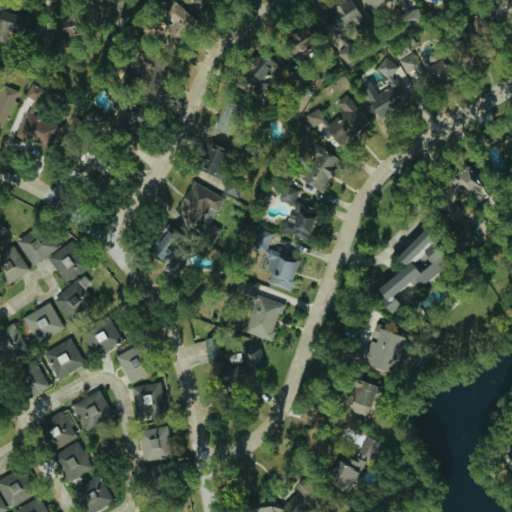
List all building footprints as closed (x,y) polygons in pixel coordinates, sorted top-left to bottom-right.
[(364,29),(349,0),(342,0),(333,5),(335,8),(316,18),(326,38),(346,28),(350,37),(364,29)] [(360,0),(369,14),(391,0),(360,0)] [(191,18),(169,2),(160,16),(165,20),(156,33),(172,45),(191,18)] [(0,44),(1,32),(23,34),(25,15),(0,12),(0,44)] [(59,40),(64,22),(40,16),(36,34),(59,40)] [(483,59),(465,41),(449,57),(467,75),(483,59)] [(448,76),(432,52),(423,59),(427,65),(420,70),(403,45),(390,54),(403,74),(411,69),(419,80),(424,76),(431,87),(448,76)] [(119,83),(145,94),(160,62),(134,50),(119,83)] [(395,68),(383,57),(372,68),(385,80),(395,68)] [(374,118),(404,101),(394,83),(374,94),(367,82),(357,87),(374,118)] [(22,96),(36,103),(42,92),(28,84),(22,96)] [(0,129),(1,129),(15,91),(0,85),(0,129)] [(365,120),(342,94),(332,103),(340,112),(326,124),(312,108),(303,116),(332,149),(365,120)] [(131,132),(133,104),(109,103),(107,130),(131,132)] [(210,129),(226,134),(232,114),(216,109),(210,129)] [(57,127),(23,112),(13,134),(47,149),(57,127)] [(212,177),(223,150),(205,143),(195,170),(212,177)] [(295,183),(302,186),(300,190),(309,194),(312,190),(319,193),(336,157),(312,146),(295,183)] [(451,200),(462,194),(466,200),(480,193),(464,164),(426,184),(447,222),(459,215),(451,200)] [(222,198),(188,182),(170,219),(193,231),(205,207),(215,212),(222,198)] [(296,191),(281,185),(275,198),(289,205),(296,191)] [(280,232),(305,240),(314,211),(295,205),(289,223),(284,221),(280,232)] [(180,266),(166,255),(179,237),(165,226),(143,256),(172,278),(180,266)] [(292,257),(266,249),(271,234),(254,229),(249,246),(270,253),(264,272),(267,273),(264,283),(287,290),(291,278),(286,276),(292,257)] [(55,248),(46,236),(39,242),(31,231),(14,243),(30,266),(55,248)] [(389,256),(398,268),(371,289),(379,300),(376,302),(385,314),(404,299),(397,289),(407,282),(412,289),(442,266),(432,253),(433,252),(419,233),(389,256)] [(84,267),(66,242),(44,258),(62,283),(84,267)] [(26,272),(13,249),(0,256),(0,280),(2,285),(26,272)] [(88,284),(81,275),(50,300),(67,321),(92,301),(82,289),(88,284)] [(280,304),(255,295),(241,332),(268,342),(272,332),(270,332),(280,304)] [(19,315),(31,343),(60,331),(48,303),(19,315)] [(119,342),(109,321),(81,334),(91,355),(119,342)] [(0,328),(0,360),(23,351),(12,324),(0,328)] [(404,337),(370,328),(361,366),(395,374),(404,337)] [(219,359),(217,337),(201,339),(203,361),(219,359)] [(81,365),(69,339),(40,352),(53,379),(81,365)] [(257,345),(236,348),(238,363),(231,364),(232,369),(218,371),(220,383),(262,377),(257,345)] [(114,355),(124,384),(144,376),(134,347),(114,355)] [(13,377),(27,399),(47,386),(33,365),(13,377)] [(372,386),(353,381),(345,413),(364,418),(372,386)] [(127,387),(132,416),(162,411),(158,382),(127,387)] [(81,430),(109,419),(98,391),(70,402),(81,430)] [(36,431),(47,451),(75,436),(63,412),(40,424),(42,427),(36,431)] [(134,431),(140,461),(168,456),(162,426),(134,431)] [(372,441),(363,436),(352,458),(337,451),(322,482),(347,494),(372,441)] [(68,480),(90,470),(77,442),(55,452),(68,480)] [(15,479),(12,472),(0,476),(0,496),(5,508),(25,499),(15,479)] [(69,488),(79,511),(89,511),(110,504),(98,476),(69,488)] [(9,511),(45,511),(37,497),(9,511)] [(139,511),(158,511),(149,503),(139,511)] [(284,511),(284,504),(275,504),(275,503),(251,504),(251,511),(284,511)]
